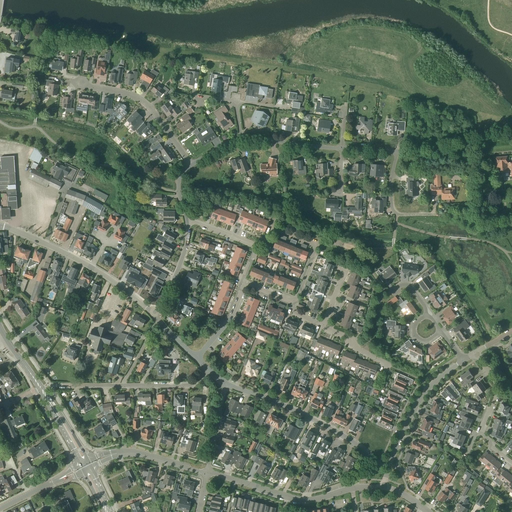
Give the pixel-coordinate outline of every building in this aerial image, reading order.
[(21,43),(22,38),(22,35),(21,35),(21,32),(16,31),(11,30),(10,34),(15,35),(14,42),(16,42),(16,47),(20,47),(20,43),(21,43)] [(82,58),(83,50),(79,49),(78,57),(75,56),(74,60),(71,59),(70,68),(77,69),(78,66),(81,67),(82,58)] [(108,70),(109,60),(110,55),(105,54),(104,59),(104,62),(98,62),(97,68),(96,67),(96,73),(97,73),(96,75),(100,75),(104,75),(105,69),(108,70)] [(11,59),(6,58),(6,62),(5,62),(4,73),(9,74),(9,72),(14,72),(15,66),(19,67),(19,64),(22,64),(22,60),(20,60),(11,58),(11,59)] [(61,71),(63,63),(58,62),(59,59),(50,58),(49,68),(52,68),(52,69),(61,71)] [(94,70),(96,58),(91,58),(91,61),(85,60),(83,70),(90,71),(91,69),(94,70)] [(123,69),(123,67),(118,66),(118,69),(117,69),(116,72),(112,71),(112,73),(111,73),(111,76),(110,75),(109,80),(110,80),(110,82),(117,83),(118,80),(121,81),(123,69)] [(155,79),(158,73),(153,70),(151,75),(144,71),(141,78),(144,80),(143,82),(143,81),(140,87),(146,90),(150,83),(153,78),(155,79)] [(136,82),(138,72),(131,71),(131,75),(127,74),(125,85),(132,86),(132,81),(136,82)] [(192,72),(186,71),(185,72),(184,77),(185,78),(184,85),(192,86),(193,78),(198,79),(199,73),(192,72)] [(229,77),(220,76),(220,77),(217,76),(216,81),(213,80),(213,83),(210,83),(209,87),(212,87),(212,90),(220,92),(222,82),(225,83),(225,84),(228,84),(229,77)] [(56,96),(58,85),(53,84),(54,81),(47,80),(46,86),(49,87),(48,95),(56,96)] [(162,90),(156,85),(151,91),(159,97),(161,100),(169,90),(164,87),(162,90)] [(271,99),(273,90),(267,89),(268,88),(259,87),(259,91),(251,89),(250,96),(258,98),(257,99),(262,100),(262,95),(266,96),(266,98),(271,99)] [(2,90),(1,98),(7,99),(7,101),(10,101),(11,99),(11,96),(15,96),(16,92),(12,92),(2,90)] [(301,104),(303,96),(296,95),(297,94),(289,92),(288,99),(286,99),(286,103),(289,104),(290,103),(292,103),(291,112),(304,114),(303,121),(310,122),(311,115),(304,114),(305,108),(299,108),(300,103),(301,104)] [(74,100),(75,93),(69,93),(68,98),(64,97),(62,108),(70,109),(70,108),(71,100),(74,100)] [(76,106),(75,110),(81,111),(81,108),(83,108),(83,104),(88,105),(89,96),(79,94),(78,103),(78,106),(76,106)] [(89,96),(88,105),(92,105),(91,109),(97,110),(98,104),(98,102),(95,101),(95,97),(89,96)] [(110,109),(112,99),(104,98),(103,105),(100,105),(99,111),(108,112),(108,109),(110,109)] [(329,104),(329,100),(321,99),(321,103),(317,102),(315,112),(325,114),(326,111),(331,112),(332,105),(329,104)] [(168,103),(161,108),(167,117),(171,114),(174,117),(180,113),(176,107),(173,109),(171,107),(173,105),(170,101),(168,103)] [(187,103),(186,102),(182,105),(184,108),(181,110),(182,112),(185,109),(185,108),(188,106),(189,108),(191,106),(189,102),(187,103)] [(127,109),(127,107),(122,104),(121,104),(117,109),(114,106),(113,111),(112,114),(107,121),(109,122),(115,117),(120,121),(123,116),(123,117),(125,116),(127,113),(127,112),(125,110),(127,109)] [(220,126),(222,125),(225,130),(226,130),(227,130),(228,129),(233,125),(229,120),(227,121),(223,115),(219,109),(214,113),(219,121),(217,122),(217,123),(219,126),(220,126)] [(263,127),(268,117),(263,112),(256,111),(251,122),(256,126),(263,127)] [(136,129),(140,125),(137,122),(141,117),(136,112),(128,121),(133,126),(131,128),(134,132),(136,129)] [(182,133),(191,126),(189,122),(192,120),(187,114),(181,118),(184,122),(177,126),(182,133)] [(368,121),(364,121),(364,118),(360,117),(359,125),(356,125),(356,130),(364,131),(364,134),(368,134),(368,131),(371,132),(372,120),(368,120),(368,121)] [(297,132),(299,119),(293,118),(293,121),(287,120),(285,130),(297,132)] [(328,133),(329,122),(319,121),(318,131),(328,133)] [(388,124),(385,124),(385,128),(388,129),(388,135),(396,135),(397,131),(401,131),(402,122),(393,121),(393,124),(388,124)] [(147,136),(154,129),(148,123),(143,130),(140,127),(135,131),(140,136),(143,133),(147,136)] [(204,145),(216,138),(209,128),(198,136),(204,145)] [(154,152),(158,150),(162,147),(160,144),(163,142),(158,135),(150,141),(153,145),(150,147),(154,152)] [(148,139),(142,143),(144,147),(151,142),(150,141),(152,139),(150,137),(148,139)] [(167,147),(160,152),(158,150),(154,152),(154,153),(149,156),(153,161),(162,155),(165,159),(167,162),(172,159),(173,160),(175,158),(172,153),(172,154),(167,147)] [(31,167),(38,170),(46,152),(36,148),(27,170),(29,171),(31,167)] [(17,209),(15,172),(14,156),(0,157),(1,164),(0,164),(0,208),(10,208),(10,210),(17,209)] [(511,162),(507,163),(507,157),(495,158),(495,164),(496,173),(508,172),(509,176),(511,175),(511,162)] [(249,171),(244,158),(239,160),(239,158),(230,161),(233,171),(240,169),(241,173),(249,171)] [(275,164),(276,159),(269,158),(267,164),(260,165),(261,175),(270,174),(270,176),(277,175),(276,164),(275,164)] [(303,167),(302,160),(297,161),(297,160),(292,161),(293,171),(298,171),(298,175),(306,174),(305,166),(303,167)] [(67,168),(58,163),(55,170),(57,171),(54,178),(61,181),(64,175),(66,176),(67,174),(74,178),(77,170),(68,166),(67,168)] [(327,169),(327,164),(318,164),(318,169),(315,169),(316,177),(320,179),(320,178),(323,176),(323,175),(326,175),(326,176),(333,176),(332,169),(327,169)] [(364,173),(365,165),(354,164),(354,168),(353,169),(349,169),(349,176),(357,176),(357,173),(364,173)] [(382,177),(383,165),(372,165),(371,177),(382,177)] [(59,191),(62,184),(33,169),(28,179),(47,188),(48,185),(59,191)] [(440,182),(440,174),(433,174),(433,182),(435,182),(435,186),(431,186),(431,194),(441,194),(441,199),(454,199),(454,189),(441,189),(441,186),(439,186),(438,182),(440,182)] [(416,186),(416,182),(418,182),(417,178),(410,178),(410,182),(407,182),(407,191),(406,191),(406,196),(418,195),(418,186),(416,186)] [(89,210),(91,211),(97,215),(99,215),(101,210),(103,206),(86,196),(68,190),(65,198),(72,200),(68,213),(75,215),(78,205),(82,206),(89,210)] [(166,207),(167,199),(161,199),(162,195),(152,195),(152,202),(156,202),(156,206),(166,207)] [(385,205),(386,199),(386,195),(381,195),(380,198),(380,201),(375,201),(375,199),(372,199),(371,205),(370,205),(370,208),(374,209),(374,212),(382,213),(382,208),(383,205),(385,205)] [(361,214),(361,208),(361,198),(355,197),(354,205),(355,205),(355,208),(346,207),(346,208),(346,214),(353,214),(353,217),(362,217),(362,214),(361,214)] [(326,200),(325,208),(332,208),(332,212),(333,212),(341,213),(341,205),(338,205),(338,200),(336,200),(326,200)] [(66,215),(69,204),(64,203),(60,222),(65,223),(66,215)] [(10,206),(1,207),(2,219),(11,219),(10,206)] [(211,206),(209,213),(212,214),(211,218),(216,220),(220,209),(219,209),(214,207),(211,206)] [(243,224),(247,213),(242,211),(242,210),(240,208),(238,213),(241,214),(238,221),(243,224)] [(225,211),(220,209),(216,220),(221,222),(225,211)] [(225,211),(221,222),(226,224),(230,213),(225,211)] [(174,224),(177,221),(174,218),(174,212),(163,212),(163,222),(172,222),(174,224)] [(111,215),(108,221),(112,223),(116,226),(119,221),(122,223),(122,224),(125,218),(117,213),(115,217),(111,215)] [(230,213),(226,224),(232,226),(236,215),(230,213)] [(248,226),(253,215),(247,213),(243,224),(248,226)] [(254,228),(258,217),(253,215),(248,226),(254,228)] [(259,230),(263,219),(258,217),(254,228),(259,230)] [(56,230),(54,236),(55,237),(65,242),(68,235),(66,234),(72,220),(67,218),(63,228),(58,226),(57,230),(56,230)] [(151,231),(153,227),(155,222),(144,218),(143,221),(149,225),(147,229),(151,231)] [(264,232),(269,222),(263,219),(259,230),(264,232)] [(96,220),(94,226),(98,228),(97,228),(104,232),(107,227),(106,227),(108,223),(103,220),(101,223),(99,223),(100,222),(96,220)] [(172,242),(176,235),(168,231),(169,228),(163,225),(160,229),(166,232),(163,237),(161,236),(160,236),(167,240),(167,239),(172,242)] [(116,233),(114,237),(120,241),(121,241),(125,243),(128,237),(125,235),(124,236),(123,235),(125,232),(119,229),(117,233),(116,233)] [(82,239),(79,238),(80,234),(76,232),(73,239),(77,241),(74,247),(78,249),(78,248),(81,250),(84,243),(87,237),(83,236),(82,239)] [(166,242),(167,240),(160,236),(158,240),(164,243),(161,248),(162,249),(171,254),(172,253),(170,252),(174,246),(166,242)] [(206,239),(205,240),(202,239),(201,240),(200,239),(198,244),(200,245),(199,245),(204,247),(204,248),(212,251),(213,248),(220,251),(219,253),(225,255),(227,250),(221,248),(217,247),(218,244),(209,242),(210,240),(206,239)] [(273,248),(272,250),(277,252),(278,250),(279,250),(282,242),(276,240),(273,248)] [(87,242),(83,250),(84,251),(84,252),(88,254),(87,255),(92,258),(96,251),(91,248),(90,248),(88,247),(90,244),(87,242)] [(284,252),(287,244),(282,242),(279,250),(284,252)] [(288,256),(292,246),(287,244),(284,252),(289,254),(288,256)] [(3,246),(0,246),(0,253),(2,254),(2,250),(5,250),(5,249),(8,249),(8,245),(4,245),(4,246),(3,246)] [(295,256),(298,249),(292,246),(288,256),(293,258),(294,256),(295,256)] [(14,256),(14,257),(19,259),(18,263),(20,264),(21,262),(21,261),(20,260),(24,249),(18,247),(16,251),(15,251),(14,255),(14,256)] [(244,258),(247,252),(236,247),(234,254),(244,258)] [(24,249),(20,260),(21,261),(21,262),(20,264),(21,264),(22,265),(23,262),(23,261),(27,262),(27,260),(28,260),(30,256),(29,255),(30,251),(24,249)] [(162,256),(168,260),(171,254),(162,249),(160,253),(154,250),(152,255),(155,256),(155,257),(160,259),(161,258),(162,256)] [(300,259),(303,251),(298,249),(295,256),(300,259)] [(43,258),(44,254),(42,254),(35,251),(32,259),(30,258),(27,267),(30,268),(35,266),(35,265),(36,263),(38,264),(39,262),(41,257),(43,258)] [(195,257),(213,263),(214,263),(216,264),(217,259),(211,257),(210,259),(209,259),(204,257),(204,255),(196,252),(195,257)] [(242,264),(244,258),(234,254),(231,260),(242,264)] [(103,255),(99,261),(104,264),(104,263),(108,266),(109,264),(111,265),(116,257),(112,255),(110,259),(107,258),(108,257),(103,255)] [(47,272),(51,259),(48,257),(46,263),(45,263),(42,271),(39,270),(36,280),(43,283),(47,272)] [(165,261),(160,259),(155,257),(152,261),(148,258),(145,263),(152,267),(153,264),(161,268),(165,261)] [(211,269),(213,263),(195,257),(193,262),(201,264),(205,265),(205,263),(207,263),(206,268),(211,270),(211,269)] [(122,260),(118,267),(124,271),(125,270),(126,267),(128,268),(129,265),(133,267),(133,266),(133,265),(130,264),(128,263),(123,259),(122,260)] [(325,259),(323,264),(326,265),(325,269),(332,272),(334,266),(332,265),(333,262),(325,259)] [(58,287),(61,280),(58,278),(60,273),(59,272),(62,264),(54,260),(50,269),(55,271),(52,277),(53,277),(50,284),(58,287)] [(239,270),(242,264),(231,260),(229,266),(239,270)] [(414,276),(417,274),(418,267),(402,264),(401,271),(403,274),(405,274),(408,278),(412,275),(414,276)] [(237,277),(239,270),(229,266),(228,269),(231,270),(229,274),(237,277)] [(74,280),(78,271),(71,267),(70,271),(69,270),(67,273),(68,273),(67,277),(69,278),(67,284),(69,285),(67,288),(69,289),(69,292),(72,293),(75,287),(74,287),(77,281),(74,280)] [(130,284),(133,285),(138,275),(132,272),(133,269),(130,267),(127,274),(130,275),(127,281),(130,283),(130,284)] [(312,270),(311,273),(313,274),(317,275),(317,276),(326,279),(327,276),(330,277),(332,272),(325,269),(322,268),(321,267),(320,271),(318,272),(314,271),(312,270)] [(391,269),(389,267),(385,270),(387,272),(382,276),(378,270),(375,272),(381,280),(384,278),(387,282),(396,275),(392,269),(391,269)] [(154,268),(151,274),(158,277),(161,272),(154,268)] [(255,278),(258,270),(252,268),(249,275),(255,278)] [(260,280),(263,272),(258,270),(255,278),(260,280)] [(195,287),(200,275),(194,272),(193,275),(188,273),(186,279),(191,282),(190,285),(195,287)] [(265,282),(269,274),(263,272),(260,280),(265,282)] [(349,278),(358,281),(360,276),(351,272),(349,278)] [(423,279),(418,283),(424,292),(428,289),(430,291),(436,287),(434,285),(432,286),(426,277),(429,275),(427,272),(421,277),(423,279)] [(89,284),(92,278),(83,273),(80,279),(77,284),(74,289),(69,301),(73,302),(74,299),(80,286),(86,289),(89,284)] [(282,286),(285,279),(282,277),(283,274),(281,273),(277,284),(282,286)] [(272,282),(275,275),(274,274),(273,276),(269,274),(265,282),(271,284),(271,282),(272,282)] [(145,278),(138,275),(133,285),(136,287),(136,286),(140,288),(142,284),(145,285),(148,280),(145,279),(145,278)] [(315,284),(318,286),(325,288),(327,283),(328,283),(329,280),(327,280),(326,279),(317,276),(317,277),(316,279),(318,280),(316,285),(315,284)] [(356,287),(358,281),(349,278),(347,284),(351,286),(356,287)] [(25,279),(21,291),(26,293),(30,280),(25,279)] [(287,289),(291,281),(285,279),(282,286),(287,289)] [(43,283),(36,280),(36,281),(29,301),(36,303),(43,283)] [(155,284),(150,293),(152,294),(151,295),(156,298),(161,287),(163,282),(160,280),(157,285),(155,284)] [(232,290),(235,285),(224,281),(222,286),(232,290)] [(291,281),(287,289),(292,291),(296,283),(291,281)] [(98,295),(99,291),(98,290),(100,286),(94,284),(91,292),(93,292),(91,296),(92,296),(91,300),(95,301),(98,295)] [(313,290),(312,293),(320,296),(322,293),(323,294),(325,288),(318,286),(315,284),(313,289),(313,290)] [(230,296),(232,290),(222,286),(220,291),(230,296)] [(360,289),(356,287),(351,286),(349,291),(358,295),(360,289)] [(228,301),(230,296),(220,291),(218,297),(228,301)] [(356,300),(358,295),(349,291),(347,297),(356,300)] [(309,301),(319,305),(321,299),(319,299),(320,296),(312,293),(312,294),(310,299),(309,301)] [(437,295),(435,293),(430,296),(432,299),(431,300),(436,308),(441,304),(443,306),(448,303),(446,301),(448,300),(445,296),(443,297),(440,293),(437,295)] [(389,306),(396,301),(398,300),(397,299),(395,297),(395,296),(393,297),(387,302),(387,303),(389,306)] [(196,305),(197,301),(198,300),(197,299),(192,297),(190,303),(196,305)] [(226,306),(228,301),(218,297),(215,302),(226,306)] [(257,306),(259,301),(249,297),(247,302),(257,306)] [(15,299),(15,298),(13,298),(13,299),(11,300),(12,303),(11,303),(13,307),(14,307),(22,318),(29,314),(20,300),(18,301),(17,298),(15,299)] [(406,300),(399,305),(402,309),(400,310),(406,317),(407,316),(407,317),(412,314),(412,315),(417,311),(416,312),(409,302),(408,303),(406,300)] [(308,301),(306,304),(310,306),(309,308),(316,311),(319,305),(309,301),(308,301)] [(224,312),(226,306),(215,302),(213,307),(224,312)] [(255,312),(257,306),(247,302),(245,308),(255,312)] [(356,312),(358,306),(349,303),(347,309),(356,312)] [(188,313),(190,307),(184,305),(182,311),(188,313)] [(274,309),(271,308),(272,306),(269,305),(267,310),(265,309),(262,316),(266,317),(267,315),(271,316),(274,309)] [(451,306),(442,313),(444,316),(442,317),(448,326),(453,322),(452,320),(455,318),(455,319),(459,316),(457,312),(456,313),(451,306)] [(222,317),(224,312),(213,307),(211,313),(222,317)] [(253,317),(255,312),(245,308),(242,313),(253,317)] [(271,316),(270,319),(275,321),(276,319),(280,309),(278,308),(277,310),(274,309),(271,316)] [(276,319),(275,321),(281,323),(282,321),(285,313),(282,312),(282,310),(280,309),(276,319)] [(353,318),(356,312),(347,309),(344,314),(353,318)] [(172,313),(167,318),(168,318),(167,319),(169,321),(170,320),(174,325),(179,320),(180,321),(184,317),(178,312),(178,313),(175,310),(172,313)] [(251,322),(253,317),(242,313),(240,318),(251,322)] [(122,314),(119,321),(126,325),(127,322),(125,321),(127,317),(122,314)] [(142,327),(145,321),(138,317),(138,316),(135,314),(130,324),(133,326),(134,325),(138,327),(139,325),(142,327)] [(351,323),(353,318),(344,314),(342,320),(351,323)] [(249,328),(251,322),(240,318),(238,324),(249,328)] [(123,332),(126,326),(114,319),(111,325),(114,327),(113,330),(112,332),(107,330),(107,329),(99,326),(98,330),(95,329),(94,331),(91,330),(89,338),(95,340),(92,349),(93,349),(93,350),(93,351),(93,352),(93,353),(94,353),(94,354),(96,355),(96,354),(97,354),(98,354),(99,353),(99,351),(101,352),(103,343),(109,345),(110,343),(122,347),(124,341),(132,345),(135,339),(132,338),(135,332),(130,330),(128,335),(121,333),(122,331),(123,332)] [(283,326),(282,328),(288,331),(292,321),(286,319),(284,326),(283,326)] [(349,329),(351,323),(342,320),(340,326),(349,329)] [(404,331),(404,326),(395,326),(395,321),(386,320),(386,327),(392,327),(392,333),(395,333),(395,337),(403,337),(403,331),(404,331)] [(292,321),(288,331),(294,333),(295,331),(298,324),(292,321)] [(48,335),(39,324),(33,329),(36,333),(35,334),(41,341),(45,338),(47,341),(51,338),(49,334),(48,335)] [(458,331),(455,334),(459,339),(462,342),(464,341),(467,340),(467,339),(469,337),(468,337),(470,336),(467,332),(465,332),(463,330),(465,329),(462,324),(456,329),(458,331)] [(303,326),(300,333),(302,334),(301,336),(304,338),(308,328),(303,326)] [(308,328),(304,338),(309,340),(310,339),(313,340),(315,334),(312,333),(314,330),(308,328)] [(278,332),(274,330),(272,329),(270,334),(269,335),(276,338),(278,332)] [(264,341),(267,335),(258,331),(255,337),(264,341)] [(242,345),(246,340),(237,332),(233,337),(242,345)] [(238,350),(242,345),(233,337),(229,342),(238,350)] [(314,341),(311,348),(314,349),(315,347),(318,348),(317,352),(319,353),(324,340),(318,338),(317,342),(314,341)] [(319,353),(318,356),(320,357),(321,354),(322,350),(326,351),(329,342),(324,340),(319,353)] [(233,354),(238,350),(229,342),(225,347),(233,354)] [(329,342),(326,351),(330,353),(328,357),(330,358),(335,344),(329,342)] [(440,346),(437,342),(429,348),(432,352),(429,354),(434,360),(442,353),(443,354),(446,352),(441,346),(440,346)] [(164,350),(162,354),(166,356),(169,350),(172,345),(168,344),(166,348),(165,348),(164,350)] [(330,358),(328,363),(330,364),(332,358),(333,354),(337,356),(341,347),(335,344),(330,358)] [(79,350),(80,346),(76,345),(75,349),(69,347),(67,352),(64,352),(63,356),(66,356),(65,357),(70,358),(69,359),(74,360),(77,350),(79,350)] [(413,346),(411,345),(408,347),(405,345),(397,350),(397,351),(398,350),(405,353),(409,351),(409,354),(415,357),(417,355),(417,361),(422,363),(422,364),(421,355),(421,350),(415,347),(415,346),(414,345),(413,346)] [(229,359),(233,354),(225,347),(221,351),(229,359)] [(152,368),(161,352),(155,350),(151,359),(148,362),(143,359),(141,362),(136,370),(143,374),(147,366),(152,368)] [(225,364),(229,359),(221,351),(218,354),(223,358),(221,360),(225,364)] [(345,367),(350,354),(344,351),(341,360),(345,362),(343,366),(342,365),(340,369),(343,371),(345,367)] [(133,355),(126,352),(125,355),(129,356),(128,359),(131,360),(133,355)] [(351,367),(356,356),(350,354),(345,367),(347,367),(348,363),(352,365),(351,367)] [(361,360),(355,358),(356,356),(351,367),(355,368),(353,372),(355,373),(361,360)] [(111,361),(107,371),(116,374),(119,365),(122,366),(124,359),(117,357),(117,358),(112,357),(111,361)] [(156,365),(156,370),(158,370),(158,375),(164,375),(164,373),(170,373),(171,366),(170,366),(170,361),(166,361),(159,360),(158,360),(158,365),(156,365)] [(363,371),(366,362),(361,360),(355,373),(357,374),(359,370),(363,371)] [(255,363),(251,361),(250,362),(248,361),(246,367),(247,368),(246,369),(247,370),(246,374),(251,376),(251,374),(256,376),(260,367),(254,365),(255,363)] [(367,377),(372,364),(366,362),(363,371),(366,373),(365,377),(367,377)] [(372,364),(367,377),(368,378),(370,374),(374,376),(377,367),(372,364)] [(281,384),(279,389),(280,389),(280,391),(282,392),(284,391),(285,391),(288,385),(290,386),(293,379),(296,371),(291,369),(289,375),(286,374),(283,379),(282,378),(280,383),(281,384)] [(269,377),(266,375),(267,372),(263,370),(260,377),(263,379),(262,381),(269,384),(270,381),(271,381),(275,373),(275,372),(273,371),(272,371),(269,377)] [(463,380),(460,382),(464,387),(472,381),(470,379),(473,377),(469,371),(461,377),(461,378),(463,380)] [(7,382),(15,377),(11,372),(7,375),(6,373),(2,375),(2,376),(0,377),(0,381),(1,381),(2,381),(5,379),(7,382)] [(395,382),(404,387),(406,383),(411,385),(413,381),(413,380),(398,373),(396,376),(394,381),(395,382)] [(15,377),(7,382),(9,385),(6,387),(5,388),(3,385),(0,387),(5,393),(8,391),(7,391),(11,388),(15,386),(15,385),(19,382),(15,377)] [(322,388),(325,382),(316,378),(314,384),(322,388)] [(297,397),(304,380),(301,379),(299,383),(297,388),(294,386),(291,394),(292,395),(292,396),(294,396),(295,396),(297,397)] [(304,380),(297,397),(300,398),(300,399),(302,400),(303,400),(304,400),(307,392),(304,391),(306,386),(308,381),(304,380)] [(473,381),(467,386),(469,389),(470,389),(473,393),(475,392),(483,386),(483,385),(483,384),(484,384),(482,381),(481,381),(480,382),(480,381),(475,385),(473,381)] [(403,389),(404,387),(395,382),(393,386),(392,385),(391,389),(404,395),(404,394),(406,390),(403,389)] [(459,394),(452,383),(449,386),(448,386),(443,390),(444,391),(440,394),(445,399),(448,396),(453,402),(458,397),(457,396),(459,394)] [(483,386),(475,392),(477,394),(474,396),(475,397),(478,402),(484,397),(482,393),(486,390),(483,386)] [(401,402),(403,397),(390,391),(388,394),(389,395),(387,399),(397,403),(398,400),(401,402)] [(142,395),(142,393),(138,394),(138,402),(142,402),(142,401),(145,401),(145,402),(145,406),(151,406),(151,401),(150,401),(150,394),(142,395)] [(320,400),(316,398),(318,394),(315,393),(310,402),(311,403),(310,405),(316,409),(317,407),(321,409),(325,400),(321,398),(320,400)] [(164,395),(164,394),(161,394),(161,395),(158,395),(157,395),(157,400),(154,400),(155,412),(162,412),(162,405),(162,403),(165,403),(169,403),(168,398),(165,398),(165,395),(164,395)] [(124,398),(124,395),(115,396),(115,402),(122,402),(122,403),(126,403),(126,405),(130,405),(130,398),(124,398)] [(181,396),(181,395),(179,395),(178,396),(174,395),(174,396),(174,405),(174,409),(178,409),(178,406),(181,406),(184,406),(184,401),(182,400),(182,396),(181,396)] [(340,407),(344,396),(341,395),(338,400),(336,405),(336,406),(340,407)] [(201,411),(202,402),(201,402),(201,398),(193,398),(193,405),(198,405),(197,411),(195,411),(195,416),(201,417),(202,411),(201,411)] [(385,398),(382,406),(383,406),(396,412),(398,408),(395,406),(397,403),(387,399),(385,398)] [(75,399),(72,401),(75,406),(78,410),(82,408),(85,412),(93,407),(90,401),(89,400),(88,399),(85,400),(82,402),(80,399),(77,402),(75,399)] [(239,411),(235,409),(238,402),(232,399),(227,409),(233,413),(234,412),(237,414),(238,413),(239,411)] [(447,405),(449,402),(441,399),(439,403),(434,401),(432,407),(440,410),(442,404),(443,403),(447,405)] [(477,415),(480,408),(472,405),(473,401),(466,399),(465,402),(469,404),(467,411),(466,411),(465,413),(461,411),(461,412),(469,415),(470,415),(467,414),(468,412),(477,415)] [(239,409),(239,410),(239,411),(238,413),(241,414),(241,415),(247,418),(252,408),(246,404),(242,411),(239,409)] [(329,418),(334,407),(329,404),(327,408),(325,407),(322,415),(329,418)] [(359,416),(363,407),(358,404),(354,413),(357,415),(359,416)] [(508,419),(510,414),(507,413),(510,407),(501,404),(498,412),(501,413),(500,416),(508,419)] [(438,415),(440,410),(432,407),(430,412),(435,414),(434,417),(437,418),(437,419),(440,420),(442,416),(438,415)] [(395,420),(397,416),(396,416),(397,415),(384,409),(382,412),(383,413),(381,418),(390,422),(392,419),(395,420)] [(261,426),(264,419),(261,418),(264,413),(257,410),(252,419),(256,420),(255,423),(261,426)] [(335,414),(332,421),(338,424),(341,417),(342,417),(343,414),(340,413),(341,411),(337,410),(335,414)] [(468,418),(469,415),(461,412),(460,415),(461,415),(460,418),(462,419),(461,421),(470,425),(472,420),(468,418)] [(111,427),(117,424),(111,414),(105,417),(107,421),(95,427),(96,429),(94,430),(98,437),(105,433),(103,429),(110,425),(111,427)] [(271,427),(276,418),(270,414),(266,422),(265,422),(263,425),(268,427),(265,432),(268,434),(271,427)] [(341,417),(338,424),(345,427),(348,420),(350,416),(347,414),(344,419),(342,417),(341,417)] [(25,423),(22,416),(14,419),(14,420),(10,421),(9,418),(4,421),(13,442),(18,440),(12,426),(16,425),(17,427),(25,423)] [(424,419),(422,424),(430,427),(432,422),(438,425),(439,421),(428,417),(427,420),(424,419)] [(233,433),(234,429),(234,430),(236,422),(230,421),(230,419),(227,418),(226,420),(225,419),(223,427),(225,427),(224,431),(226,431),(233,433)] [(285,423),(282,421),(276,418),(271,427),(268,434),(271,435),(275,427),(278,429),(282,431),(285,423)] [(389,425),(390,422),(381,418),(379,422),(378,421),(376,425),(390,431),(390,430),(392,426),(389,425)] [(352,422),(348,429),(355,433),(357,429),(359,431),(361,426),(359,425),(360,422),(356,420),(355,419),(354,419),(352,422)] [(495,420),(494,422),(495,423),(495,424),(504,427),(507,429),(509,424),(511,425),(511,422),(510,421),(504,419),(503,421),(497,419),(497,420),(495,420)] [(456,425),(454,428),(456,429),(455,429),(460,431),(462,432),(463,428),(468,430),(470,425),(461,421),(460,424),(458,423),(457,425),(456,425)] [(295,441),(300,430),(289,424),(284,435),(295,441)] [(428,432),(430,427),(422,424),(420,429),(423,430),(421,435),(432,439),(434,434),(428,432)] [(495,424),(493,424),(492,427),(493,428),(493,429),(498,431),(497,433),(504,436),(505,433),(506,431),(503,430),(504,427),(495,424)] [(153,430),(145,429),(145,430),(142,429),(140,436),(143,437),(143,438),(144,438),(144,439),(146,440),(147,439),(149,440),(150,435),(151,435),(153,430)] [(466,436),(459,434),(460,431),(455,429),(453,434),(456,435),(454,439),(463,442),(466,436)] [(166,444),(168,435),(165,434),(166,432),(161,431),(159,438),(161,438),(160,442),(166,444)] [(233,433),(226,431),(225,435),(223,434),(221,442),(232,444),(234,437),(235,434),(234,433),(233,433)] [(304,438),(302,443),(303,443),(302,444),(305,445),(303,449),(308,451),(309,447),(312,442),(312,441),(315,434),(309,431),(305,438),(304,438)] [(172,446),(175,434),(173,433),(172,436),(168,435),(166,444),(172,446)] [(188,441),(185,440),(186,438),(182,437),(181,443),(187,445),(185,450),(193,452),(196,442),(189,440),(188,441)] [(431,444),(419,439),(418,443),(414,441),(411,447),(420,451),(422,447),(428,450),(431,444)] [(462,447),(463,442),(454,439),(454,440),(451,440),(449,445),(459,449),(461,446),(462,447)] [(323,440),(323,441),(322,441),(321,442),(322,443),(321,445),(317,443),(313,451),(318,454),(318,453),(323,456),(325,453),(330,443),(323,440)] [(249,451),(250,452),(251,449),(253,450),(253,449),(254,449),(257,443),(253,441),(250,447),(249,451)] [(48,450),(44,442),(35,448),(34,447),(28,451),(30,454),(31,453),(35,458),(40,455),(41,455),(44,454),(43,453),(48,450)] [(334,461),(336,458),(339,460),(344,451),(338,448),(336,451),(332,449),(329,454),(327,453),(322,463),(324,464),(325,464),(329,465),(332,460),(334,461)] [(227,465),(228,464),(231,465),(232,463),(238,452),(234,451),(232,455),(229,454),(226,452),(220,462),(227,465)] [(419,454),(411,451),(410,454),(408,453),(404,461),(411,464),(414,457),(417,459),(419,454)] [(238,452),(232,463),(235,465),(235,466),(241,469),(247,459),(240,456),(241,454),(238,452)] [(486,465),(493,457),(489,454),(489,455),(487,454),(485,457),(482,455),(478,460),(481,462),(481,461),(486,465)] [(256,456),(254,461),(254,462),(257,464),(261,466),(257,472),(263,476),(268,468),(264,465),(266,461),(257,456),(256,457),(256,456)] [(352,465),(355,459),(348,456),(345,463),(341,461),(338,467),(343,469),(344,473),(348,472),(349,473),(350,471),(353,470),(352,465)] [(490,469),(496,461),(495,460),(496,460),(493,457),(486,465),(490,469)] [(23,467),(30,463),(27,458),(20,462),(23,467)] [(500,471),(502,469),(500,467),(502,465),(500,464),(500,463),(497,461),(496,461),(490,469),(492,470),(490,473),(493,475),(495,474),(497,475),(500,471)] [(329,465),(325,464),(324,464),(323,465),(319,472),(322,473),(318,481),(326,485),(331,474),(327,472),(329,468),(330,466),(329,465)] [(417,472),(416,470),(415,467),(408,467),(410,472),(412,475),(409,477),(411,482),(413,481),(414,482),(417,481),(417,480),(419,479),(419,477),(420,477),(418,472),(417,472)] [(280,471),(275,468),(270,476),(278,481),(280,478),(284,480),(288,472),(282,468),(280,471)] [(313,482),(315,477),(318,471),(313,468),(308,477),(303,475),(299,484),(305,487),(309,480),(313,482)] [(153,483),(156,473),(149,470),(146,481),(153,483)] [(123,491),(128,488),(127,486),(128,486),(128,485),(131,484),(134,482),(129,471),(125,473),(127,478),(119,482),(123,491)] [(503,482),(509,474),(507,472),(506,472),(504,471),(502,473),(500,471),(497,475),(495,477),(497,479),(498,479),(503,482)] [(438,485),(441,480),(436,477),(431,473),(424,484),(427,486),(425,489),(428,491),(430,494),(432,493),(437,484),(438,485)] [(173,485),(175,478),(173,478),(173,477),(166,474),(164,482),(160,481),(158,487),(164,489),(165,485),(170,486),(171,485),(173,485)] [(448,484),(453,477),(449,474),(444,482),(448,484)] [(509,489),(511,484),(511,482),(511,480),(511,476),(509,474),(503,482),(507,486),(507,487),(509,489)] [(0,478),(0,482),(4,491),(8,490),(9,491),(13,489),(14,487),(9,478),(3,481),(2,478),(0,478)] [(183,484),(182,488),(188,489),(187,495),(191,496),(193,490),(192,490),(195,483),(185,480),(184,480),(183,484)] [(491,489),(486,486),(484,489),(484,488),(478,498),(484,502),(490,492),(489,492),(491,489)] [(464,497),(469,489),(466,487),(461,495),(464,497)] [(452,492),(447,488),(443,492),(442,492),(439,495),(437,498),(442,502),(447,497),(452,501),(456,495),(458,493),(454,491),(452,492)] [(70,511),(72,511),(68,501),(74,499),(70,490),(64,493),(66,497),(55,502),(56,505),(62,503),(65,511),(70,511)] [(222,496),(216,494),(215,498),(212,497),(211,502),(220,504),(221,499),(222,496)] [(178,496),(177,500),(179,501),(177,509),(187,511),(186,511),(188,511),(190,503),(186,502),(183,501),(183,499),(184,497),(178,496)] [(461,511),(467,503),(464,501),(461,505),(458,503),(456,507),(458,511),(457,511),(461,511)] [(132,511),(141,511),(138,502),(130,505),(132,511)] [(470,507),(471,505),(467,503),(461,511),(467,511),(469,509),(467,509),(469,506),(470,507)]
